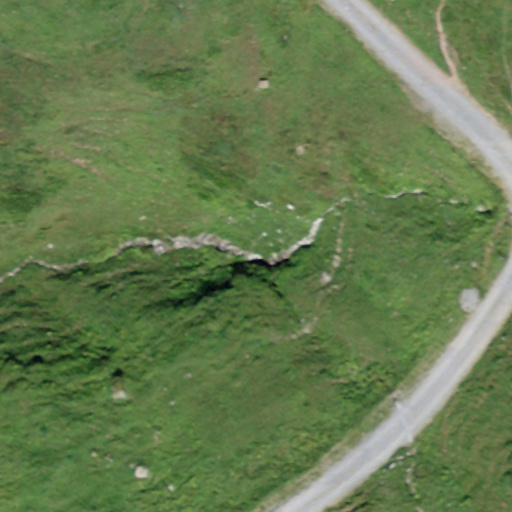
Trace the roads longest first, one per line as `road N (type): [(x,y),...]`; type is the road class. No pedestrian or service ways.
road 1 (track): [(511,280),(439,387),(367,459),(298,511)]
road 2 (track): [(339,0),(434,87),(511,175)]
